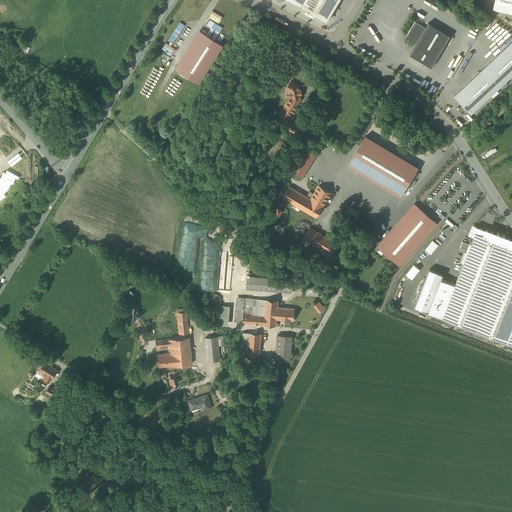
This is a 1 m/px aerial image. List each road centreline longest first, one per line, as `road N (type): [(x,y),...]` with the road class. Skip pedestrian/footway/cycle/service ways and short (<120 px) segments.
road 1 (track): [(335,295),(378,310),(393,275),(443,217),(414,193),(511,91)]
road 2 (residential): [(334,45),(422,97),(511,218)]
road 3 (unknown): [(0,321),(128,396),(226,385)]
road 4 (unclassified): [(335,295),(225,511)]
road 5 (secondary): [(172,0),(65,176)]
road 6 (secondary): [(65,176),(0,286)]
